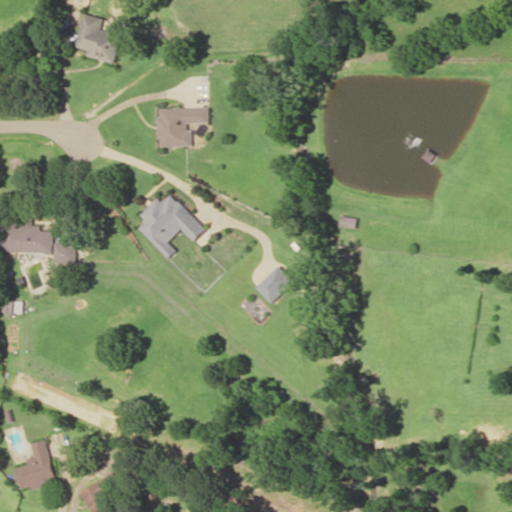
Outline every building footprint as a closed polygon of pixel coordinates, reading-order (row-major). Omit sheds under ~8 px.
[(118,62),(126,26),(116,23),(115,30),(104,28),(106,16),(86,11),(78,45),(90,48),(88,55),(118,62)] [(160,145),(195,145),(195,123),(212,123),(212,106),(160,106),(160,145)] [(211,228),(174,192),(166,200),(160,195),(143,213),(149,218),(141,226),(173,257),(181,249),(173,241),(185,228),(198,240),(211,228)] [(56,251),(56,226),(44,226),(44,224),(35,223),(36,215),(4,214),(3,250),(56,251)] [(79,261),(78,242),(57,242),(57,262),(79,261)] [(258,285),(274,302),(296,280),(280,264),(258,285)] [(25,300),(10,299),(9,311),(25,312),(25,300)] [(33,441),(36,455),(29,457),(30,464),(19,466),(23,487),(58,481),(50,438),(33,441)] [(83,489),(95,511),(118,511),(121,511),(114,497),(125,491),(115,472),(83,489)]
